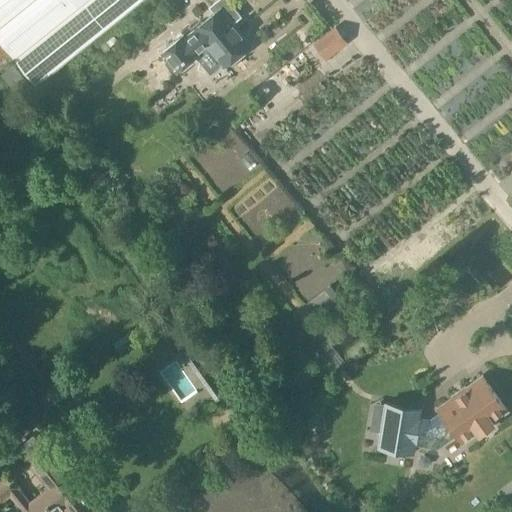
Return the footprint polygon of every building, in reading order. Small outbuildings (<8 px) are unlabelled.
[(0,0),(0,40),(37,87),(145,0),(0,0)] [(211,73),(224,63),(226,66),(251,46),(233,24),(242,17),(228,0),(218,0),(210,7),(215,13),(194,30),(193,28),(182,37),(180,34),(161,49),(176,68),(195,53),(211,73)] [(334,27),(314,44),(325,58),(346,42),(334,27)] [(30,85),(14,65),(1,75),(18,95),(30,85)] [(176,336),(171,339),(216,402),(221,399),(176,336)] [(153,359),(168,362),(171,340),(156,338),(153,359)] [(386,403),(379,447),(412,453),(414,445),(437,448),(456,434),(462,443),(477,432),(479,435),(493,424),(492,422),(507,411),(482,376),(466,387),(464,388),(465,390),(455,397),(454,395),(437,408),(439,412),(430,419),(418,417),(420,408),(386,403)] [(56,379),(36,394),(47,409),(67,394),(56,379)] [(93,511),(96,511),(42,445),(41,446),(38,441),(24,452),(28,457),(26,459),(49,487),(31,502),(10,476),(0,484),(0,501),(1,502),(10,495),(22,509),(20,511),(21,511),(61,511),(66,508),(69,511),(93,511)]
